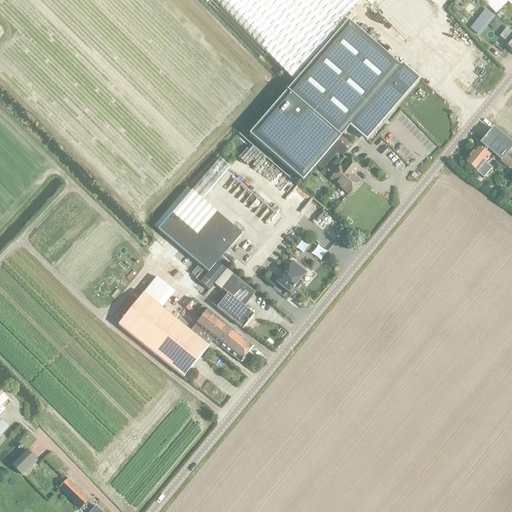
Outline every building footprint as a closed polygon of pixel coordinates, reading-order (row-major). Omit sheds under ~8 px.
[(215,0),(295,82),(249,135),(302,182),(350,127),(366,142),(378,129),(392,112),(420,80),(400,63),(400,64),(401,64),(399,66),(343,17),(361,0),(215,0)] [(511,0),(474,0),(476,1),(477,0),(481,0),(496,14),(507,2),(511,6),(511,0)] [(477,35),(493,16),(486,10),(470,29),(477,35)] [(511,32),(507,28),(500,36),(508,43),(506,46),(507,47),(506,47),(511,52),(511,32)] [(511,161),(505,155),(511,147),(511,144),(493,128),(480,143),(486,147),(492,152),(501,160),(510,167),(508,171),(511,174),(511,161)] [(472,153),(465,162),(484,178),(491,168),(485,163),(490,157),(489,156),(490,156),(492,154),(492,152),(486,147),(484,150),(482,148),(481,148),(478,146),(472,153)] [(220,158),(192,190),(201,198),(203,199),(230,167),(220,158)] [(331,179),(349,194),(360,182),(353,176),(359,168),(348,159),(348,160),(345,158),(338,165),(341,167),(331,179)] [(187,188),(154,226),(158,230),(204,269),(209,273),(217,263),(242,234),(200,199),(191,191),(187,187),(187,188)] [(296,247),(303,252),(308,244),(301,239),(296,247)] [(311,253),(320,260),(327,251),(318,244),(311,253)] [(209,291),(213,286),(226,271),(217,263),(209,273),(204,269),(203,271),(198,266),(192,274),(197,278),(195,280),(209,291)] [(300,280),(305,273),(292,263),(276,283),(292,295),(302,283),(300,280)] [(226,271),(213,286),(220,291),(211,302),(218,307),(217,308),(242,328),(253,315),(243,307),(255,293),(232,275),(226,271)] [(212,340),(240,362),(247,354),(227,338),(231,334),(229,332),(232,329),(203,306),(195,316),(200,320),(190,332),(156,304),(168,288),(159,281),(147,297),(143,294),(118,325),(183,378),(209,347),(208,346),(212,340)] [(188,304),(185,309),(194,316),(198,311),(188,304)] [(227,338),(247,354),(254,346),(232,329),(229,332),(231,334),(227,338)] [(0,420),(0,407),(8,399),(0,391),(0,436),(8,427),(0,420)] [(38,461),(26,449),(11,465),(23,477),(38,461)] [(89,499),(68,479),(64,475),(56,483),(57,484),(54,486),(58,490),(60,488),(81,508),(89,499)]
